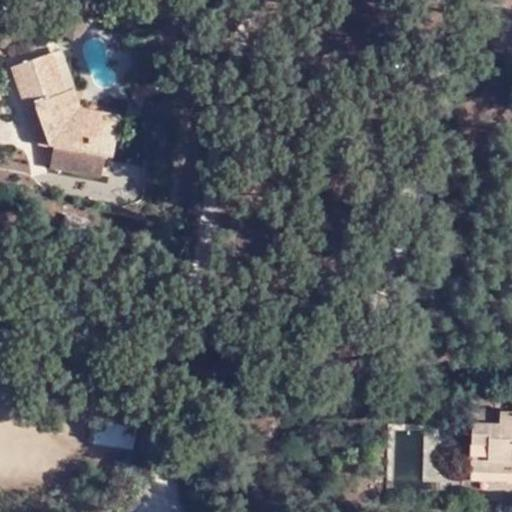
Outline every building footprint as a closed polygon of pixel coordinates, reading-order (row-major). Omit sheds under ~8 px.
[(81,9),(69,0),(65,0),(59,7),(74,18),(81,9)] [(2,67),(16,105),(26,103),(36,129),(46,132),(45,144),(41,163),(94,174),(96,153),(82,150),(87,120),(57,115),(53,100),(57,98),(54,90),(43,52),(2,67)] [(63,86),(54,90),(57,98),(53,100),(57,115),(87,120),(89,111),(71,108),(63,86)] [(26,103),(16,105),(28,140),(45,144),(46,132),(36,129),(26,103)] [(82,150),(96,153),(104,155),(111,116),(89,111),(87,120),(82,150)] [(113,431),(132,435),(140,391),(101,384),(94,428),(113,431)] [(470,411),(470,422),(497,425),(498,413),(470,411)] [(497,425),(470,422),(468,465),(487,466),(487,461),(511,462),(511,413),(498,413),(497,425)] [(430,426),(454,427),(454,415),(431,414),(430,426)] [(90,447),(109,449),(113,431),(94,428),(90,447)] [(113,431),(109,449),(129,452),(132,435),(113,431)] [(487,466),(468,465),(469,472),(511,473),(511,462),(487,461),(487,466)]
